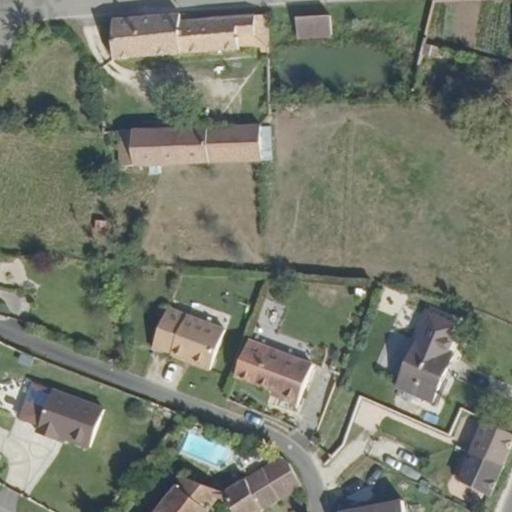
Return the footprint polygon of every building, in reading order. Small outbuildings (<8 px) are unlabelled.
[(296,19),(297,42),(332,40),(331,17),(296,19)] [(268,23),(242,26),(180,31),(180,24),(114,31),(118,72),(241,62),(241,57),(270,54),(268,23)] [(261,138),(122,144),(125,179),(264,173),(261,138)] [(415,296),(407,320),(428,327),(435,303),(415,296)] [(237,339),(178,319),(164,357),(222,379),(237,339)] [(464,352),(427,339),(408,391),(444,405),(464,352)] [(326,372),(259,350),(248,386),(295,404),(293,407),(311,413),(326,372)] [(64,437),(95,447),(107,408),(32,386),(22,423),(44,430),(43,435),(62,441),(64,437)] [(504,502),(511,485),(511,430),(496,425),(471,486),(504,502)] [(293,457),(285,450),(269,462),(287,496),(309,482),(297,463),(293,457)] [(269,462),(255,473),(273,506),(287,496),(269,462)] [(255,473),(230,491),(229,498),(235,500),(243,511),(264,511),(273,506),(255,473)] [(187,476),(159,511),(213,511),(224,497),(229,498),(230,491),(187,476)] [(404,511),(403,502),(347,511),(404,511)]
